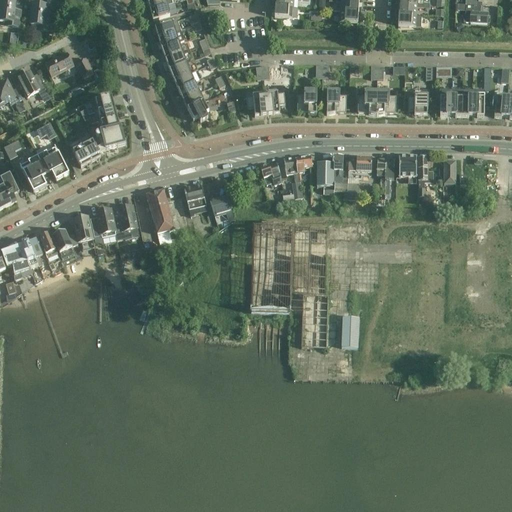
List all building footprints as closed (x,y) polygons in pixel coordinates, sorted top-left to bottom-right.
[(171,0),(151,0),(147,1),(150,11),(167,7),(167,8),(173,6),(171,0)] [(293,9),(294,1),(294,0),(275,0),(276,3),(273,3),(272,8),(293,9)] [(335,0),(335,4),(341,4),(340,13),(361,14),(362,9),(359,9),(359,3),(341,2),(341,0),(335,0)] [(399,0),(399,6),(417,7),(417,10),(423,10),(423,5),(423,0),(399,0)] [(9,2),(4,2),(4,3),(2,3),(0,17),(0,22),(13,24),(12,28),(18,29),(20,16),(14,15),(15,4),(13,4),(13,3),(9,2)] [(40,6),(36,6),(36,7),(33,7),(31,26),(44,28),(44,32),(50,33),(51,20),(45,19),(47,8),(45,8),(45,7),(40,6)] [(417,7),(399,6),(399,12),(396,11),(396,16),(417,18),(417,10),(417,7)] [(167,7),(150,11),(153,23),(170,18),(167,8),(167,7)] [(464,17),(463,24),(470,25),(487,26),(488,16),(480,15),(480,13),(481,8),(476,7),(466,7),(466,13),(466,17),(464,17)] [(293,9),(272,8),(272,13),(275,13),(275,19),(286,20),(286,21),(287,21),(288,21),(289,21),(290,20),(293,21),(293,9)] [(361,14),(340,13),(340,24),(342,24),(343,25),(344,25),(345,25),(346,25),(347,24),(358,25),(358,19),(361,19),(361,14)] [(396,16),(395,21),(398,21),(398,28),(416,29),(421,29),(422,18),(417,18),(396,16)] [(155,30),(158,41),(181,33),(177,23),(155,30)] [(181,33),(158,41),(162,51),(178,46),(184,44),(181,33)] [(178,46),(162,51),(166,62),(182,56),(178,46)] [(67,56),(46,67),(52,79),(73,68),(67,56)] [(170,72),(186,66),(182,56),(166,62),(170,72)] [(84,81),(93,76),(86,61),(76,66),(84,81)] [(174,83),(190,76),(186,66),(170,72),(174,83)] [(502,72),(501,85),(508,86),(510,72),(502,72)] [(30,74),(18,80),(28,99),(38,94),(41,99),(48,96),(44,89),(38,76),(33,79),(30,74)] [(178,93),(195,86),(190,76),(174,83),(178,93)] [(8,80),(0,84),(0,108),(5,106),(15,101),(17,105),(22,102),(16,91),(14,93),(8,80)] [(183,103),(199,95),(195,86),(178,93),(183,103)] [(265,93),(267,118),(274,117),(280,116),(279,108),(285,107),(284,97),(278,97),(277,97),(277,92),(265,93)] [(316,92),(304,92),(304,97),(304,99),(297,99),(297,115),(308,115),(308,116),(312,117),(317,117),(317,97),(316,97),(316,92)] [(339,93),(327,92),(327,97),(327,117),(329,117),(335,116),(335,115),(346,115),(346,100),(340,100),(340,97),(339,97),(339,93)] [(358,114),(358,115),(369,115),(369,117),(372,118),(377,118),(377,93),(365,92),(365,95),(365,97),(364,97),(364,100),(358,100),(358,107),(358,114)] [(261,119),(267,118),(265,93),(253,94),(253,99),(253,100),(246,101),(247,111),(254,111),(255,119),(261,118),(261,119)] [(377,93),(377,118),(381,118),(385,117),(385,116),(396,116),(396,114),(396,100),(389,100),(389,97),(389,95),(389,93),(377,93)] [(427,99),(427,93),(415,93),(415,98),(414,101),(408,101),(408,114),(414,114),(414,118),(427,118),(427,113),(428,113),(428,101),(427,101),(427,99)] [(447,118),(451,118),(452,94),(441,94),(441,99),(440,99),(440,119),(447,119),(447,118)] [(455,119),(462,119),(462,94),(452,94),(451,118),(455,118),(455,119)] [(473,118),(473,94),(462,94),(462,119),(469,119),(469,118),(473,118)] [(484,94),(473,94),(473,118),(477,118),(477,120),(484,120),(484,99),(484,94)] [(501,119),(505,120),(508,95),(497,94),(496,99),(494,120),(501,120),(501,119)] [(204,105),(199,95),(183,103),(188,113),(204,105)] [(95,115),(115,110),(112,99),(93,104),(95,115)] [(204,105),(188,113),(193,123),(198,121),(201,125),(201,124),(208,121),(206,117),(209,115),(204,105)] [(115,110),(95,115),(98,125),(118,120),(115,110)] [(121,130),(118,120),(98,125),(101,136),(121,130)] [(50,127),(37,134),(40,140),(41,141),(47,138),(49,143),(57,139),(54,133),(50,127)] [(125,147),(121,130),(101,136),(102,140),(97,141),(92,143),(98,154),(125,147)] [(89,137),(79,142),(91,165),(101,160),(98,154),(92,143),(89,137)] [(91,165),(79,142),(70,147),(72,152),(81,170),(91,165)] [(18,143),(4,151),(7,157),(10,163),(18,159),(16,154),(22,151),(21,150),(18,143)] [(55,150),(37,159),(49,180),(48,179),(53,176),(56,183),(69,176),(68,175),(61,160),(56,152),(55,150)] [(37,159),(20,168),(21,170),(25,178),(33,193),(34,195),(47,188),(43,181),(48,179),(49,181),(49,180),(37,159)] [(311,159),(295,161),(297,176),(299,176),(305,175),(304,171),(312,170),(311,159)] [(347,185),(348,185),(348,181),(342,180),(343,159),(333,159),(332,166),(332,188),(332,190),(334,190),(334,194),(347,195),(347,185)] [(372,161),(349,159),(347,180),(359,180),(361,180),(361,177),(371,178),(372,161)] [(416,159),(399,159),(399,180),(416,180),(416,159)] [(427,159),(418,159),(418,192),(418,200),(426,200),(426,191),(424,191),(424,186),(432,186),(432,175),(427,175),(427,159)] [(301,185),(299,176),(297,176),(295,161),(284,162),(286,178),(294,177),(295,186),(301,185)] [(377,161),(377,179),(381,179),(380,195),(385,195),(385,180),(386,161),(377,161)] [(385,195),(385,198),(390,198),(390,182),(394,183),(394,162),(386,161),(385,180),(385,195)] [(456,187),(456,163),(444,163),(443,187),(456,187)] [(269,167),(267,168),(271,178),(274,184),(274,188),(278,187),(281,186),(280,175),(278,170),(276,164),(269,167)] [(332,188),(332,166),(317,165),(317,189),(332,190),(332,188)] [(271,190),(274,188),(274,184),(271,178),(267,168),(260,170),(267,188),(270,187),(271,190)] [(0,180),(0,200),(5,210),(17,204),(11,192),(17,189),(10,176),(0,180)] [(347,185),(347,195),(347,202),(358,203),(359,185),(348,185),(347,185)] [(201,188),(184,192),(185,197),(186,198),(189,213),(206,209),(205,202),(201,188)] [(166,204),(167,203),(164,193),(165,193),(165,192),(146,197),(157,237),(174,233),(167,206),(166,204)] [(218,201),(210,204),(215,218),(222,216),(231,213),(227,199),(218,202),(218,201)] [(120,222),(114,224),(116,233),(115,233),(116,237),(124,235),(123,234),(137,231),(133,209),(118,212),(120,222)] [(98,225),(92,226),(94,240),(102,238),(102,236),(115,233),(116,233),(114,224),(111,211),(96,214),(98,225)] [(95,250),(88,219),(74,222),(79,245),(81,245),(83,253),(95,250)] [(253,230),(250,315),(273,316),(280,316),(281,316),(289,317),(291,317),(291,316),(291,298),(303,298),(302,316),(301,351),(327,352),(329,299),(326,299),(328,233),(297,232),(285,232),(285,226),(262,226),(262,231),(254,231),(254,230),(253,230)] [(60,255),(73,250),(72,250),(78,247),(74,238),(68,240),(65,233),(52,238),(60,255)] [(48,236),(40,239),(45,251),(44,251),(48,261),(47,261),(49,266),(54,265),(60,262),(57,257),(55,252),(55,251),(54,251),(48,236)] [(29,244),(28,244),(35,261),(38,266),(41,274),(46,272),(43,267),(39,259),(43,257),(36,241),(29,244)] [(22,247),(25,254),(24,254),(28,264),(29,267),(30,269),(38,266),(35,261),(28,244),(22,246),(22,247)] [(16,249),(2,254),(8,270),(13,268),(15,284),(22,281),(32,278),(30,273),(29,267),(28,264),(24,254),(25,254),(22,247),(16,250),(16,249)] [(12,285),(6,287),(9,297),(15,296),(12,285)] [(343,320),(342,350),(357,351),(359,321),(343,320)]
